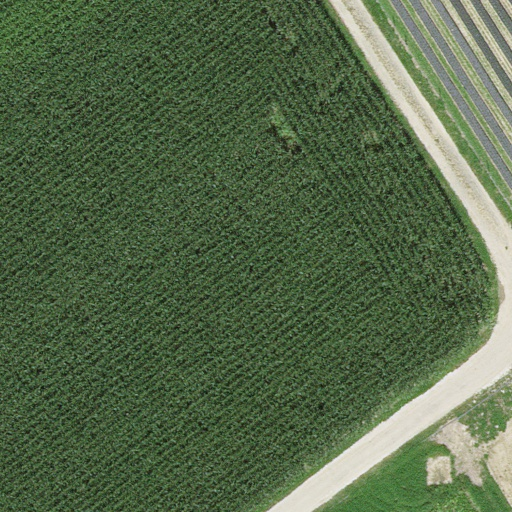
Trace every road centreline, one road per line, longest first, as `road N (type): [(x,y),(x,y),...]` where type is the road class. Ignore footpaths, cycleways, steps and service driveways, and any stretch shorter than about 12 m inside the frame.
road 1 (track): [(345,0),(511,265)]
road 2 (track): [(511,354),(305,511)]
